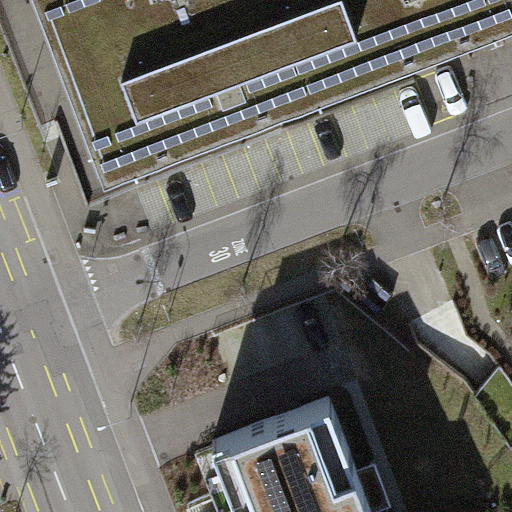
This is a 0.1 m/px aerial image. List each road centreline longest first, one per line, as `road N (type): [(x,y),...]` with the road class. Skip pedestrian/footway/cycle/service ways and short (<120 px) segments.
road 1 (residential): [(12,325),(511,139)]
road 2 (tertiary): [(78,511),(12,325)]
